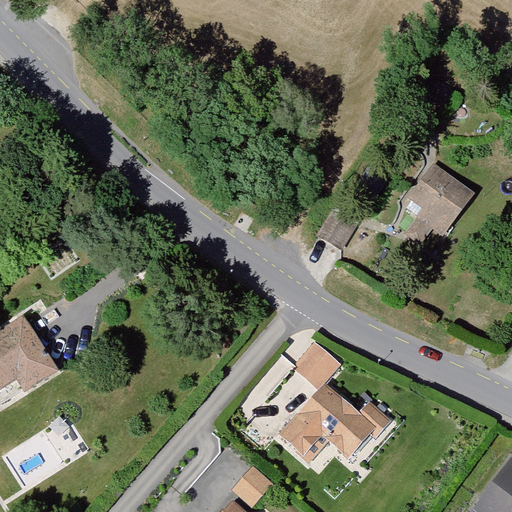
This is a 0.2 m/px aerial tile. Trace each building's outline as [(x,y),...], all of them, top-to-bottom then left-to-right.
[(429,167),(389,229),(432,256),(472,194),(429,167)] [(337,206),(321,236),(346,248),(361,219),(337,206)] [(26,322),(0,337),(0,395),(19,385),(26,393),(58,374),(26,322)] [(335,370),(307,346),(286,371),(314,394),(319,388),(335,370)] [(352,415),(319,388),(314,394),(275,441),(298,459),(313,442),(345,469),(385,421),(362,403),(352,415)] [(511,511),(511,461),(507,458),(465,511),(511,511)] [(249,471),(228,494),(248,511),(268,488),(249,471)]
